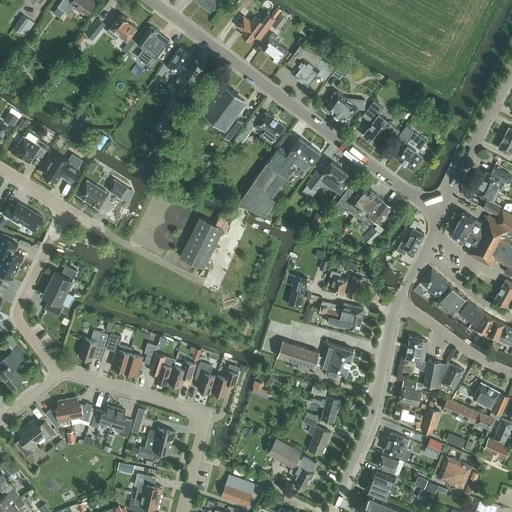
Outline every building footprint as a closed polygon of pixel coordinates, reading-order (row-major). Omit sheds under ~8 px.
[(87,14),(95,3),(91,0),(61,0),(58,6),(53,12),(60,17),(64,10),(68,13),(74,5),(87,14)] [(197,0),(211,10),(218,0),(197,0)] [(277,6),(270,15),(275,18),(282,10),(277,6)] [(290,13),(283,9),(272,25),(279,29),(290,13)] [(262,21),(255,15),(251,21),(245,16),(236,27),(243,32),(241,34),(251,41),(255,34),(260,38),(275,18),(270,15),(268,13),(262,21)] [(25,35),(34,22),(23,14),(14,27),(25,35)] [(127,17),(123,14),(121,14),(120,14),(110,27),(107,31),(116,38),(119,34),(127,40),(128,41),(122,49),(126,52),(135,40),(130,36),(137,27),(127,20),(128,20),(127,19),(127,17)] [(94,40),(106,23),(98,17),(92,26),(86,34),(94,40)] [(161,33),(151,25),(137,43),(143,48),(140,51),(141,58),(149,65),(169,39),(161,33)] [(269,36),(264,42),(265,43),(261,48),(271,56),(278,62),(287,50),(273,40),(276,36),(272,33),(269,36)] [(295,68),(292,72),(308,84),(314,77),(322,83),(335,66),(302,41),(287,62),(295,68)] [(168,64),(167,65),(179,73),(175,78),(170,85),(179,91),(184,84),(196,66),(194,64),(188,60),(191,55),(180,47),(168,64)] [(351,59),(346,55),(333,73),(340,78),(342,75),(348,76),(351,59)] [(236,93),(231,90),(223,84),(204,109),(225,125),(221,131),(230,138),(242,121),(233,114),(244,100),(236,93)] [(364,100),(347,98),(337,91),(334,91),(331,95),(331,99),(332,99),(327,105),(326,106),(334,112),(334,113),(338,116),(339,115),(347,121),(347,120),(357,107),(364,108),(364,100)] [(185,102),(176,97),(174,96),(156,129),(166,134),(177,114),(182,106),(185,102)] [(372,122),(363,134),(375,143),(385,130),(394,137),(399,130),(391,123),(379,114),(383,108),(373,100),(362,115),(372,122)] [(9,110),(3,119),(13,125),(18,116),(9,110)] [(279,147),(280,145),(279,144),(284,138),(279,133),(285,125),(277,119),(273,116),(273,117),(265,111),(263,114),(257,110),(236,137),(242,142),(254,126),(262,131),(260,135),(271,143),(272,142),(278,146),(279,147)] [(83,112),(77,121),(84,126),(90,117),(83,112)] [(22,118),(17,125),(24,130),(29,122),(22,118)] [(398,149),(394,155),(402,160),(401,161),(405,164),(405,163),(413,169),(423,156),(417,152),(421,147),(419,145),(416,148),(408,141),(415,132),(406,125),(392,144),(398,149)] [(504,134),(502,138),(511,142),(511,127),(509,126),(508,126),(504,135),(504,134)] [(36,143),(24,135),(17,145),(16,145),(11,152),(19,157),(19,156),(30,163),(36,153),(42,157),(49,145),(39,139),(36,143)] [(300,136),(289,152),(283,159),(294,167),(296,169),(295,170),(295,171),(295,172),(301,176),(302,176),(303,176),(305,172),(306,171),(305,170),(320,151),(300,136)] [(498,147),(510,153),(511,154),(511,142),(502,138),(502,139),(498,147)] [(110,155),(116,144),(111,141),(104,151),(110,155)] [(283,159),(289,152),(280,145),(279,147),(278,146),(257,175),(238,203),(265,213),(275,198),(272,196),(294,167),(283,159)] [(48,165),(43,173),(57,181),(60,175),(65,178),(65,177),(71,181),(79,169),(77,168),(83,160),(73,153),(68,160),(56,152),(52,159),(50,159),(46,165),(48,165)] [(345,187),(353,177),(347,173),(348,172),(332,160),(322,174),(316,170),(306,183),(315,190),(322,180),(335,190),(340,183),(345,187)] [(480,181),(499,190),(500,191),(505,181),(509,183),(511,176),(511,175),(494,166),(490,173),(486,170),(480,181)] [(109,193),(87,179),(77,194),(99,208),(109,193)] [(108,189),(121,197),(128,187),(114,179),(108,189)] [(499,190),(480,181),(475,192),(487,198),(482,207),(496,214),(501,205),(493,201),(499,190)] [(371,190),(363,184),(356,192),(349,187),(339,200),(333,207),(341,213),(347,206),(350,201),(358,207),(353,213),(364,222),(357,229),(372,241),(380,230),(375,226),(378,222),(377,221),(390,205),(383,199),(375,193),(375,192),(371,189),(371,190)] [(18,201),(13,205),(9,203),(3,213),(18,222),(20,220),(35,229),(43,217),(26,206),(18,201)] [(475,218),(463,211),(451,234),(463,240),(471,245),(466,253),(489,265),(493,257),(508,265),(505,271),(511,275),(511,213),(502,209),(497,219),(488,214),(483,223),(475,218)] [(317,226),(324,217),(317,211),(310,221),(317,226)] [(220,214),(215,223),(200,215),(180,256),(204,267),(223,227),(226,222),(230,223),(232,220),(220,214)] [(407,250),(413,253),(424,233),(413,228),(405,243),(401,240),(396,250),(404,254),(407,250)] [(2,236),(0,238),(0,251),(3,252),(0,257),(0,258),(18,267),(23,256),(14,252),(18,244),(2,236)] [(0,282),(1,282),(5,274),(13,278),(18,267),(0,258),(0,282)] [(319,268),(325,270),(328,261),(322,259),(319,268)] [(55,270),(49,282),(67,291),(77,270),(66,264),(61,273),(55,270)] [(438,297),(450,284),(432,268),(420,281),(438,297)] [(347,278),(340,276),(341,272),(331,269),(326,284),(331,285),(330,289),(336,291),(336,293),(340,294),(341,292),(343,293),(347,278)] [(307,278),(296,275),(288,304),(297,306),(298,303),(301,304),(307,278)] [(356,297),(362,278),(352,275),(347,294),(356,297)] [(511,281),(506,278),(500,288),(511,295),(511,281)] [(49,282),(43,295),(49,298),(44,308),(58,315),(64,304),(68,306),(74,295),(67,291),(49,282)] [(467,298),(450,284),(436,300),(454,315),(456,312),(467,298)] [(511,295),(500,288),(494,298),(506,306),(511,295)] [(456,312),(470,323),(474,326),(484,312),(467,298),(456,312)] [(339,304),(322,300),(320,311),(325,312),(330,313),(361,320),(364,307),(344,303),(342,308),(338,307),(339,304)] [(307,307),(305,314),(312,316),(314,309),(307,307)] [(474,326),(473,327),(498,340),(504,323),(493,318),(484,312),(474,326)] [(346,328),(358,331),(361,320),(330,313),(328,322),(346,326),(346,328)] [(474,326),(470,323),(465,329),(469,332),(473,327),(474,326)] [(507,343),(511,330),(511,326),(505,323),(498,339),(507,343)] [(108,334),(94,329),(91,339),(85,337),(79,355),(92,359),(96,345),(104,347),(108,334)] [(116,351),(117,348),(118,348),(119,343),(121,336),(111,332),(106,348),(116,351)] [(11,334),(5,339),(13,348),(19,343),(11,334)] [(423,383),(436,385),(437,377),(441,377),(446,363),(428,359),(424,358),(428,341),(424,340),(425,338),(410,334),(406,358),(419,360),(418,363),(427,365),(423,383)] [(160,335),(157,345),(164,347),(167,337),(160,335)] [(318,355),(320,351),(282,340),(277,356),(314,367),(316,362),(318,355)] [(354,349),(353,349),(327,341),(322,356),(320,363),(320,364),(329,367),(327,372),(328,374),(336,376),(338,375),(339,371),(345,373),(346,373),(354,349)] [(157,344),(147,342),(144,352),(147,353),(145,361),(151,363),(157,344)] [(117,348),(116,351),(111,365),(124,370),(130,352),(131,347),(119,343),(118,348),(117,348)] [(194,352),(192,357),(193,357),(198,359),(201,349),(195,347),(194,352)] [(143,356),(130,352),(124,370),(137,374),(143,356)] [(19,364),(11,353),(1,361),(6,367),(0,372),(0,373),(11,388),(23,379),(14,368),(19,364)] [(155,353),(150,370),(157,372),(155,379),(167,383),(175,359),(155,353)] [(181,386),(184,377),(190,379),(195,362),(184,359),(183,362),(176,360),(169,382),(181,386)] [(453,388),(464,369),(452,362),(448,360),(444,369),(447,371),(441,382),(453,388)] [(200,380),(198,388),(210,392),(216,375),(209,373),(212,365),(199,361),(194,377),(200,380)] [(225,376),(217,374),(212,391),(225,395),(229,382),(235,384),(238,373),(227,369),(225,376)] [(402,385),(401,385),(398,399),(418,404),(422,390),(416,388),(417,381),(403,378),(402,385)] [(263,382),(256,379),(252,391),(267,397),(270,391),(261,388),(263,382)] [(492,408),(492,410),(501,413),(509,395),(500,391),(481,381),(472,398),(492,408)] [(325,395),(326,389),(313,385),(311,391),(325,395)] [(338,407),(341,399),(327,395),(326,400),(313,397),(311,402),(324,406),(321,417),(333,421),(337,406),(338,407)] [(68,398),(71,418),(80,416),(80,417),(87,420),(92,404),(86,402),(85,405),(81,404),(81,403),(79,404),(77,396),(68,398)] [(62,419),(71,418),(68,398),(58,400),(59,407),(56,408),(53,411),(51,409),(46,413),(57,426),(63,421),(62,419)] [(442,409),(453,413),(464,418),(468,406),(447,398),(442,409)] [(409,404),(397,401),(393,418),(405,421),(405,420),(413,422),(412,425),(420,427),(423,414),(408,411),(409,404)] [(91,425),(97,427),(99,422),(110,426),(116,407),(107,404),(104,411),(96,408),(91,425)] [(431,433),(439,410),(428,406),(421,429),(431,433)] [(479,411),(468,406),(464,418),(475,422),(479,411)] [(126,410),(116,407),(110,426),(120,429),(118,433),(127,436),(132,420),(126,418),(124,417),(126,410)] [(501,413),(492,410),(489,415),(479,411),(475,422),(491,429),(495,418),(499,420),(501,413)] [(138,415),(136,415),(132,430),(137,432),(141,420),(137,419),(138,415)] [(315,425),(317,419),(316,419),(306,415),(303,421),(311,424),(308,430),(309,432),(314,434),(308,447),(322,453),(330,431),(317,426),(315,425)] [(504,442),(511,423),(511,421),(502,417),(493,438),(504,442)] [(29,422),(25,425),(38,441),(46,435),(49,438),(56,433),(44,418),(37,423),(33,419),(29,422)] [(148,436),(173,442),(176,431),(167,429),(165,421),(157,420),(157,421),(145,418),(143,426),(150,427),(148,436)] [(38,441),(25,425),(18,431),(22,437),(20,439),(20,438),(15,443),(26,457),(33,451),(30,447),(38,441)] [(402,457),(409,439),(391,431),(383,450),(402,457)] [(455,436),(449,434),(447,440),(452,442),(455,436)] [(170,453),(173,442),(148,436),(145,446),(140,445),(138,455),(155,459),(157,450),(170,453)] [(459,436),(456,444),(462,447),(466,439),(459,436)] [(316,462),(317,461),(307,456),(307,457),(300,453),(301,451),(276,437),(268,453),(292,466),(290,471),(296,474),(293,481),(299,484),(298,486),(302,488),(303,487),(305,488),(314,472),(311,470),(315,461),(316,462)] [(430,437),(426,446),(433,449),(431,455),(437,457),(439,452),(443,442),(430,437)] [(505,457),(510,446),(489,437),(484,448),(505,457)] [(66,444),(61,438),(54,444),(59,450),(66,444)] [(475,442),(469,440),(466,447),(473,450),(475,442)] [(398,460),(382,454),(377,465),(394,472),(398,460)] [(455,471),(459,460),(447,455),(443,466),(455,471)] [(14,469),(5,458),(0,462),(0,464),(8,474),(14,469)] [(472,465),(459,460),(455,471),(467,476),(472,465)] [(119,461),(118,469),(132,472),(134,465),(119,461)] [(455,471),(443,466),(438,477),(450,482),(455,471)] [(396,477),(376,469),(367,492),(387,500),(390,491),(395,493),(401,495),(404,488),(393,484),(396,477)] [(271,482),(275,475),(266,471),(262,477),(271,482)] [(463,487),(467,476),(455,471),(450,482),(463,487)] [(479,473),(473,471),(470,478),(476,480),(479,473)] [(160,497),(162,486),(149,483),(151,476),(137,472),(134,485),(138,486),(136,492),(148,495),(160,497)] [(229,474),(226,481),(221,496),(248,505),(255,483),(229,474)] [(424,488),(428,480),(418,475),(415,483),(424,488)] [(439,483),(432,481),(428,490),(432,492),(432,491),(435,492),(439,483)] [(0,498),(0,511),(21,496),(10,483),(1,490),(5,495),(0,498)] [(429,491),(422,488),(418,497),(425,500),(429,491)] [(129,508),(142,511),(144,505),(157,508),(160,497),(148,495),(136,492),(135,498),(131,497),(129,508)] [(273,492),(272,496),(266,494),(262,506),(269,508),(271,499),(282,503),(284,496),(273,492)] [(363,501),(362,501),(363,502),(361,507),(360,507),(360,508),(361,508),(363,509),(361,511),(408,511),(398,508),(398,507),(397,507),(391,505),(391,504),(390,504),(384,502),(384,501),(383,501),(377,499),(377,498),(376,498),(369,496),(368,495),(368,496),(366,503),(363,501)] [(27,511),(31,509),(21,496),(0,511),(27,511)] [(46,500),(40,504),(45,511),(46,511),(51,509),(46,500)]
